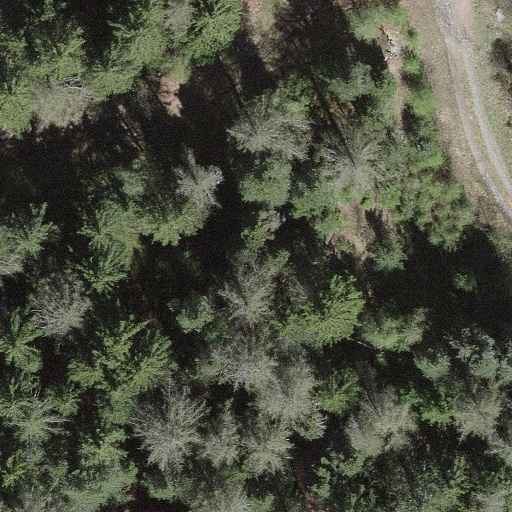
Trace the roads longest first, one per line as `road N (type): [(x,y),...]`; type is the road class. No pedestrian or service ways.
road 1 (track): [(318,0),(214,91),(82,141),(0,159)]
road 2 (track): [(511,199),(483,161),(442,0)]
